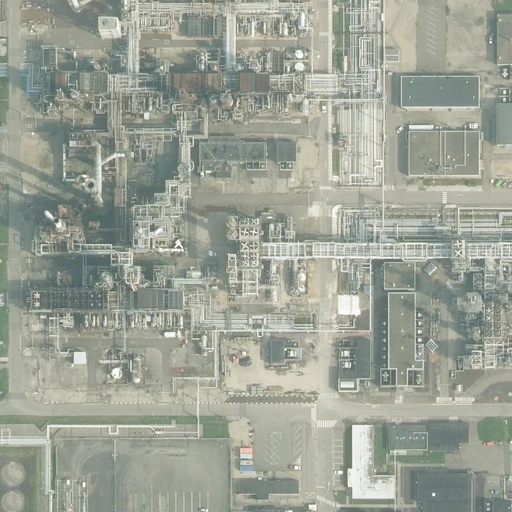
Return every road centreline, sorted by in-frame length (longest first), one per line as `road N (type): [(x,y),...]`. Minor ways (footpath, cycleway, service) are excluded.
road 1 (unknown): [(398,203),(397,128),(405,115),(485,115),(492,149),(511,152)]
road 2 (unknown): [(327,203),(200,202)]
road 3 (unknown): [(260,410),(263,457),(280,462),(289,459),(289,409)]
